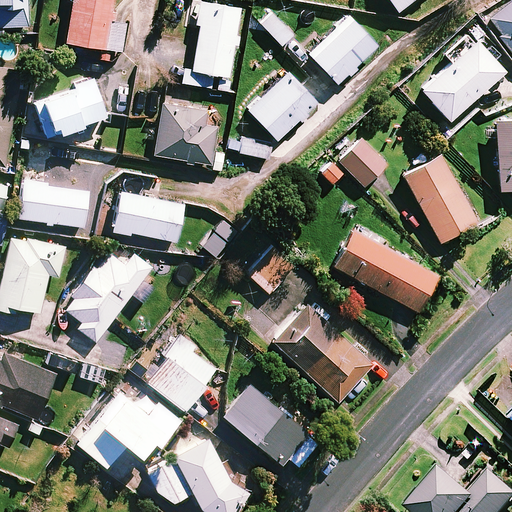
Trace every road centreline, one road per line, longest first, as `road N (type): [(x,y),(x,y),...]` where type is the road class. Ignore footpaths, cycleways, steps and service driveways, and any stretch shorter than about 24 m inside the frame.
road 1 (unknown): [(450,0),(269,154),(229,174),(183,171)]
road 2 (residential): [(511,303),(314,511)]
